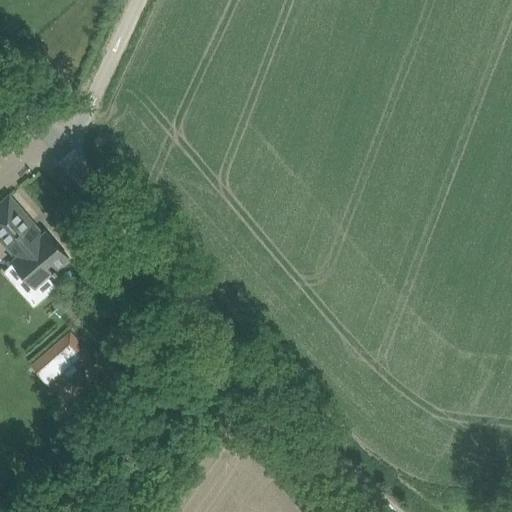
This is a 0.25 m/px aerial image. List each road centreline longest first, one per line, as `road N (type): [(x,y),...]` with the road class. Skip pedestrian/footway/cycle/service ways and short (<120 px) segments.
road 1 (tertiary): [(252,369),(61,150)]
road 2 (unclassified): [(62,511),(90,466),(125,431),(252,369)]
road 3 (tertiary): [(383,511),(252,369)]
road 4 (unclassified): [(61,150),(138,0)]
